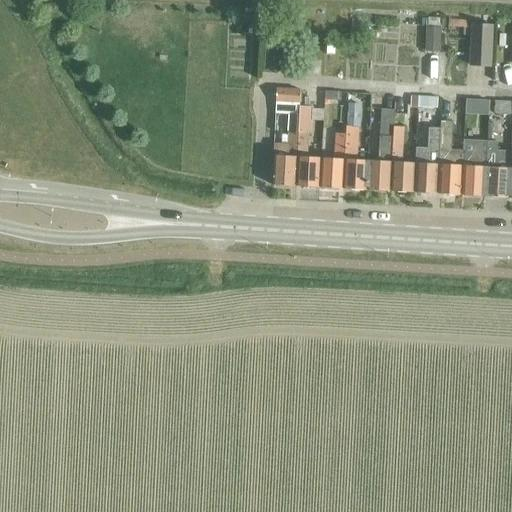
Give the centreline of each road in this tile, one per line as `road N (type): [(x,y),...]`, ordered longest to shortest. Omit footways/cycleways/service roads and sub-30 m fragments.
road 1 (secondary): [(511,247),(194,228)]
road 2 (secondary): [(194,228),(150,211),(0,193)]
road 3 (secondary): [(0,226),(85,242),(194,228)]
